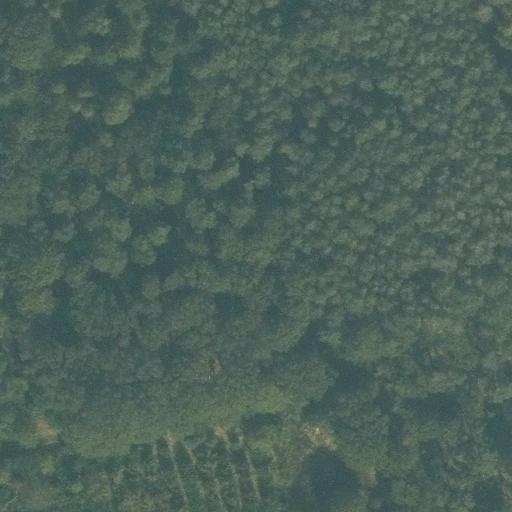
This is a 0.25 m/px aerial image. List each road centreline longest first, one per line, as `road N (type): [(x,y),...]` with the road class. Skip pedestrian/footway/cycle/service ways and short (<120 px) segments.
road 1 (track): [(72,0),(20,162),(24,188),(85,265),(96,299),(88,379),(96,430)]
road 2 (track): [(96,430),(511,325)]
